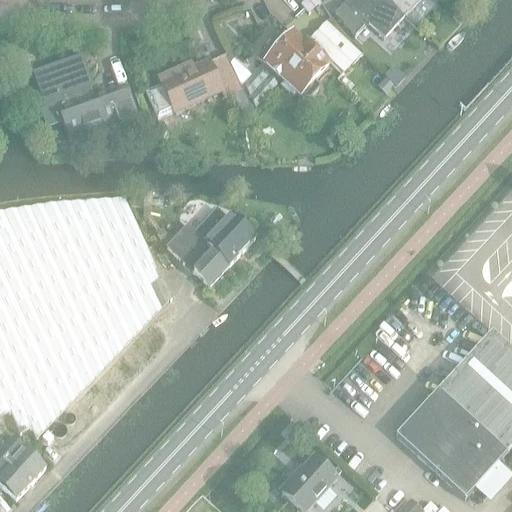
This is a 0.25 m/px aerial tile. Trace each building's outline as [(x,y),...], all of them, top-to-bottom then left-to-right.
[(404,19),(383,0),(348,0),(344,4),(347,7),(344,10),(342,9),(335,15),(334,16),(354,40),(369,27),(384,41),(404,19)] [(383,0),(404,19),(421,0),(383,0)] [(250,11),(248,7),(247,5),(240,9),(242,14),(250,11)] [(328,70),(326,68),(326,67),(326,63),(320,58),(317,58),(316,59),(293,37),(289,40),(281,33),(256,60),(262,66),(280,84),(282,85),(281,87),(279,89),(289,99),(293,98),(294,97),(298,102),(300,100),(303,104),(309,104),(317,95),(316,89),(313,85),(328,70)] [(231,64),(228,56),(192,72),(161,86),(162,88),(147,95),(159,121),(173,114),(174,115),(221,93),(224,102),(242,93),(241,89),(231,64)] [(255,112),(280,84),(262,66),(251,78),(233,61),(231,64),(241,89),(243,87),(255,112)] [(90,102),(85,88),(89,87),(80,62),(60,69),(37,78),(45,101),(41,103),(49,125),(63,120),(70,142),(118,125),(136,118),(134,112),(126,89),(108,95),(90,102)] [(0,420),(9,416),(19,437),(31,432),(36,443),(169,303),(123,204),(58,207),(57,208),(0,215),(0,420)] [(187,227),(165,250),(193,276),(207,289),(227,267),(229,268),(254,241),(229,219),(225,223),(216,214),(196,235),(187,227)] [(275,215),(269,222),(275,227),(281,219),(275,215)] [(511,353),(489,333),(442,386),(511,448),(511,446),(511,353)] [(504,455),(511,448),(442,386),(394,439),(464,501),(504,455)] [(0,453),(0,489),(14,503),(44,471),(23,452),(12,441),(8,445),(0,453)] [(308,511),(336,481),(312,460),(281,496),(298,511),(308,511)] [(337,471),(331,477),(335,480),(341,474),(337,471)] [(419,511),(409,503),(399,511),(419,511)]
